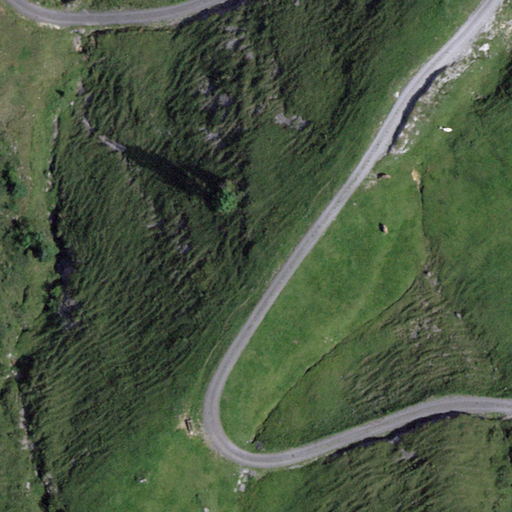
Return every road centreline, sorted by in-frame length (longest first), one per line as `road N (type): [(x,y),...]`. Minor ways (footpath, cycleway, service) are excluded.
road 1 (track): [(495,0),(428,69),(274,289),(214,383),(212,415),(219,441),(242,457),(272,461),(468,400),(511,406)]
road 2 (track): [(18,0),(53,17),(94,19),(215,0)]
